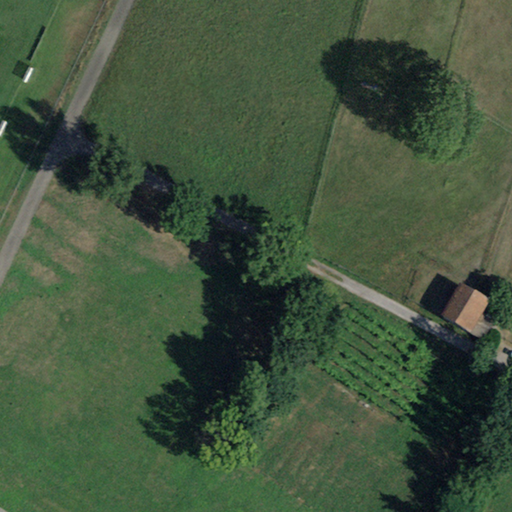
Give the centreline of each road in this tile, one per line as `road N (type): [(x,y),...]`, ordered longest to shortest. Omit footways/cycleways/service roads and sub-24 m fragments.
road 1 (track): [(67,135),(511,369)]
road 2 (track): [(0,275),(130,0)]
